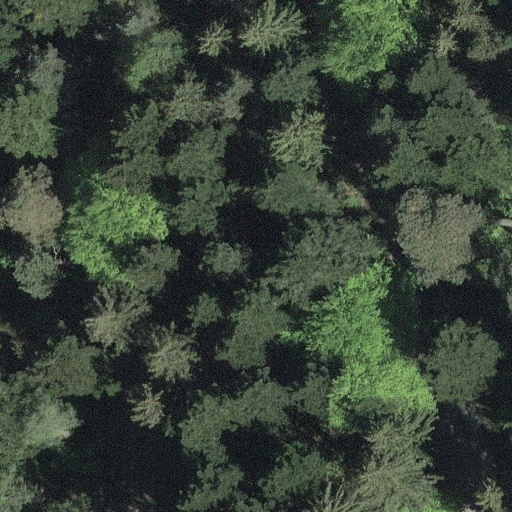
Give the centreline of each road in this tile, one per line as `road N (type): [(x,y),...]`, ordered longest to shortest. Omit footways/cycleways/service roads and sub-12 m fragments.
road 1 (track): [(325,0),(489,511)]
road 2 (track): [(122,0),(140,78),(158,436),(149,511)]
